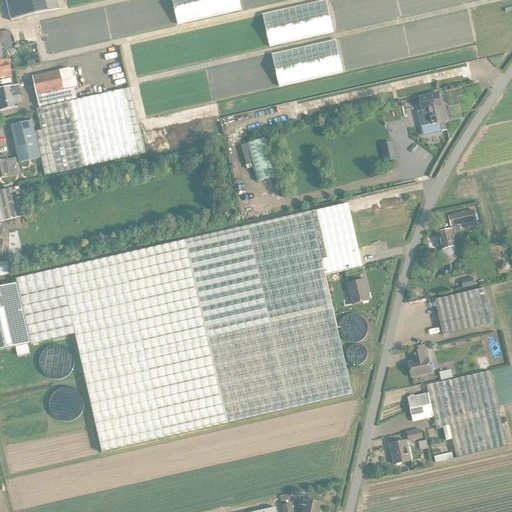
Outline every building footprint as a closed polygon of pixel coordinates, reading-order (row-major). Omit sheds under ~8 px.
[(59,10),(57,0),(5,0),(11,21),(59,10)] [(131,86),(79,97),(76,98),(40,106),(45,128),(54,169),(373,98),(351,0),(287,0),(289,5),(144,39),(121,44),(131,86)] [(239,0),(172,0),(176,22),(241,10),(239,0)] [(498,8),(479,12),(487,52),(507,47),(498,8)] [(0,31),(0,60),(3,60),(1,48),(11,46),(8,30),(0,31)] [(3,60),(0,60),(0,78),(11,76),(9,64),(6,64),(7,65),(4,66),(3,60)] [(40,106),(76,98),(70,68),(32,76),(39,106),(40,106)] [(18,85),(0,88),(0,100),(20,96),(18,85)] [(441,106),(438,92),(418,97),(421,112),(418,112),(421,125),(429,124),(437,123),(437,124),(439,123),(441,131),(446,130),(444,121),(446,120),(443,106),(441,106)] [(16,103),(22,102),(20,96),(0,100),(0,110),(17,107),(16,103)] [(19,163),(40,158),(31,120),(10,125),(19,163)] [(246,143),(254,172),(257,182),(276,177),(274,167),(266,138),(246,143)] [(0,178),(15,175),(12,159),(7,160),(6,155),(0,156),(0,178)] [(0,221),(25,216),(18,186),(0,190),(0,221)] [(348,204),(15,280),(16,284),(29,343),(75,333),(101,451),(352,394),(325,275),(362,267),(348,204)] [(448,255),(451,254),(453,253),(454,252),(455,250),(456,248),(455,246),(456,246),(453,235),(455,235),(456,234),(457,232),(458,230),(456,225),(476,220),(474,210),(448,216),(451,229),(437,232),(441,249),(442,251),(443,253),(445,254),(446,255),(448,255)] [(0,275),(10,274),(7,261),(0,262),(0,275)] [(461,280),(463,286),(475,284),(473,277),(461,280)] [(352,304),(369,300),(365,280),(347,284),(352,304)] [(0,350),(29,343),(16,284),(0,287),(0,350)] [(433,296),(439,330),(490,321),(484,287),(433,296)] [(361,315),(346,317),(348,336),(364,334),(361,315)] [(413,362),(408,363),(411,376),(430,372),(427,359),(425,359),(423,349),(411,352),(413,362)] [(441,379),(453,376),(451,368),(439,371),(441,379)] [(437,381),(453,457),(505,446),(493,391),(489,370),(449,378),(437,381)] [(433,416),(428,393),(413,396),(413,394),(409,395),(409,397),(407,398),(412,421),(433,417),(432,416),(433,416)] [(408,440),(422,437),(420,429),(406,433),(408,440)] [(389,444),(394,464),(410,460),(406,440),(389,444)] [(303,508),(301,511),(320,511),(322,504),(310,501),(310,500),(309,501),(300,499),(298,506),(303,508)] [(282,511),(292,511),(291,503),(281,506),(282,511)]
